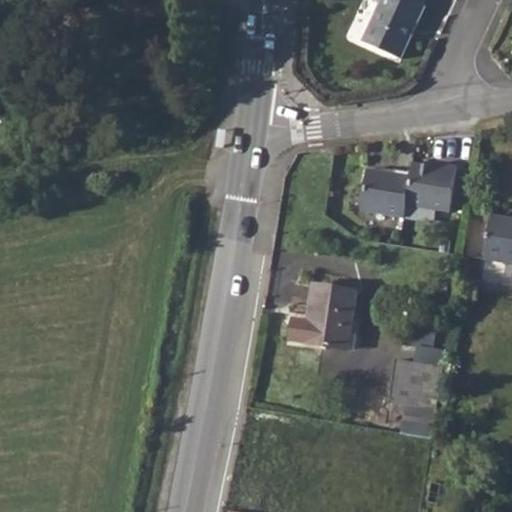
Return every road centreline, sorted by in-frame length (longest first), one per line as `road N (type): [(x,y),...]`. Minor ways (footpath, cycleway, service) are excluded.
road 1 (secondary): [(184,511),(249,135)]
road 2 (track): [(249,135),(0,176)]
road 3 (residential): [(449,109),(249,135)]
road 4 (secondary): [(249,135),(259,0)]
